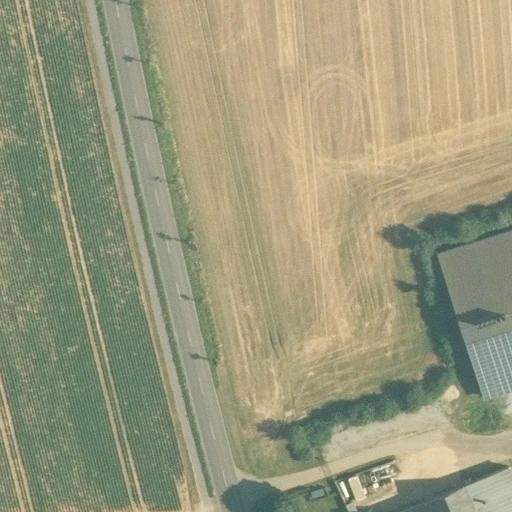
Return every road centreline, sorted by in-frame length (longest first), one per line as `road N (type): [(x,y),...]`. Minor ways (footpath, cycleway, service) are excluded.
road 1 (tertiary): [(119,0),(234,511)]
road 2 (track): [(230,492),(312,477),(429,437),(468,438),(511,454)]
